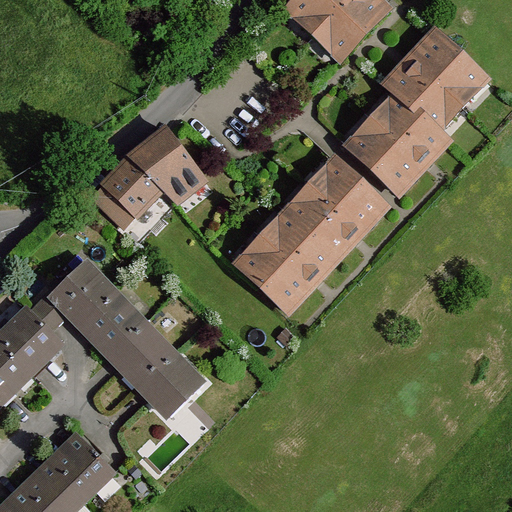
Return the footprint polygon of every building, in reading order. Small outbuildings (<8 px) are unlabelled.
[(297,0),(286,11),(340,62),(390,9),(381,0),(297,0)] [(394,95),(347,146),(400,196),(429,164),(451,141),(441,132),(490,79),(436,29),(405,63),(384,85),(394,95)] [(131,167),(97,202),(128,232),(139,220),(142,222),(167,196),(180,209),(209,185),(170,137),(131,167)] [(334,159),(233,265),(286,315),(318,281),(357,240),(387,209),(334,159)] [(29,313),(0,342),(0,408),(64,345),(54,335),(69,320),(168,420),(204,384),(87,266),(34,318),(29,313)] [(83,511),(119,477),(81,438),(4,511),(83,511)]
